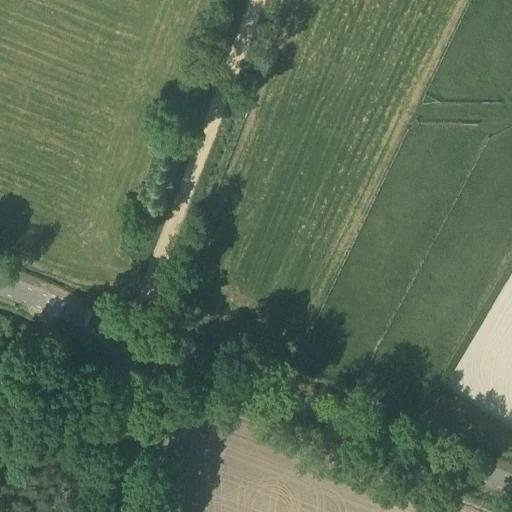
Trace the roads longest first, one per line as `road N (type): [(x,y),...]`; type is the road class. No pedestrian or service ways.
road 1 (unclassified): [(511,488),(128,339)]
road 2 (track): [(128,339),(252,0)]
road 3 (unclassified): [(121,511),(128,339)]
road 4 (unclassified): [(128,339),(0,289)]
